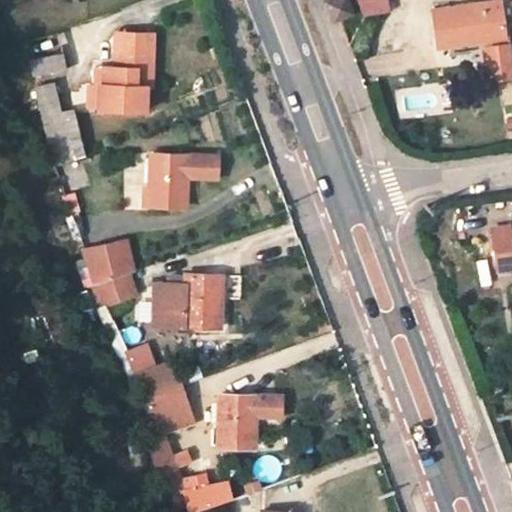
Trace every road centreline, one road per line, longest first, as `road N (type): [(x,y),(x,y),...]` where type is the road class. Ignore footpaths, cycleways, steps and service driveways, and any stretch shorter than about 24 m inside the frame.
road 1 (primary): [(471,511),(354,201)]
road 2 (primary): [(354,201),(278,0)]
road 3 (residential): [(511,172),(354,201)]
